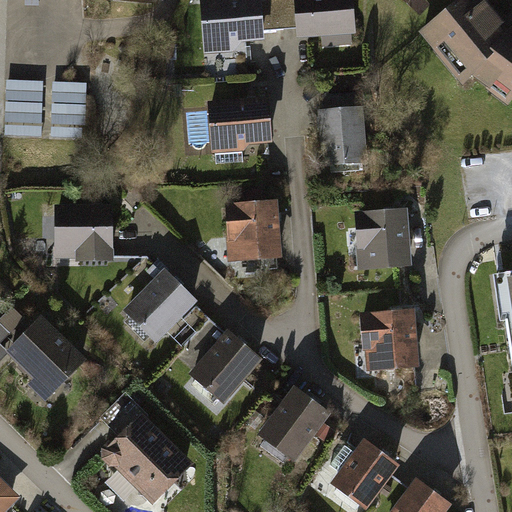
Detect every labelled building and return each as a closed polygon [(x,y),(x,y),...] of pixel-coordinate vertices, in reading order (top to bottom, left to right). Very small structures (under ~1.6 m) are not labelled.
[(260,0),(204,5),(207,43),(263,39),(260,0)] [(354,0),(297,0),(300,34),(356,30),(354,0)] [(428,40),(455,74),(469,92),(478,84),(511,109),(511,45),(510,47),(502,39),(505,35),(477,1),(428,40)] [(9,132),(45,132),(45,80),(9,79),(9,132)] [(55,135),(86,135),(87,81),(56,81),(55,135)] [(357,99),(325,101),(326,118),(324,118),(327,168),(363,165),(360,115),(358,115),(357,99)] [(239,151),(247,140),(268,139),(266,101),(210,104),(212,142),(213,152),(239,151)] [(275,207),(229,210),(233,262),(278,258),(275,207)] [(108,209),(47,209),(47,268),(107,268),(108,209)] [(360,219),(364,271),(410,268),(406,216),(360,219)] [(511,269),(490,272),(511,409),(511,408),(511,269)] [(0,292),(9,283),(0,274),(0,292)] [(199,310),(161,274),(121,316),(158,352),(199,310)] [(0,358),(31,325),(13,309),(0,322),(0,358)] [(0,354),(0,355),(49,409),(95,368),(46,314),(0,354)] [(420,315),(359,320),(365,382),(425,377),(420,315)] [(263,368),(227,335),(187,380),(223,412),(263,368)] [(335,431),(293,395),(254,441),(296,477),(335,431)] [(85,437),(154,511),(156,511),(199,472),(128,397),(85,437)] [(371,511),(400,475),(362,446),(327,492),(354,511),(371,511)] [(0,511),(8,511),(20,501),(0,482),(0,511)] [(451,511),(417,485),(396,511),(451,511)]
